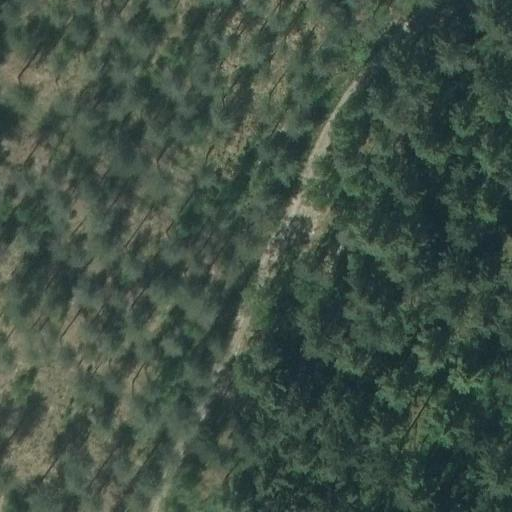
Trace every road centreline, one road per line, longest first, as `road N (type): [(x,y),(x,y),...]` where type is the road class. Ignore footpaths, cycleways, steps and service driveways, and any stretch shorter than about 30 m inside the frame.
road 1 (track): [(455,0),(387,47),(335,114),(264,250),(148,511)]
road 2 (track): [(511,402),(18,96)]
